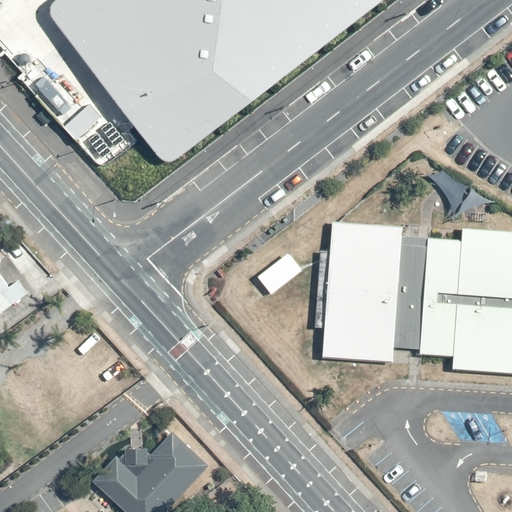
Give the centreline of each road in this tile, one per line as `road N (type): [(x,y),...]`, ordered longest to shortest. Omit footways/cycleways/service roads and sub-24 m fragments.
road 1 (residential): [(121,280),(483,0)]
road 2 (secondary): [(332,511),(121,280)]
road 3 (secondary): [(121,280),(0,147)]
